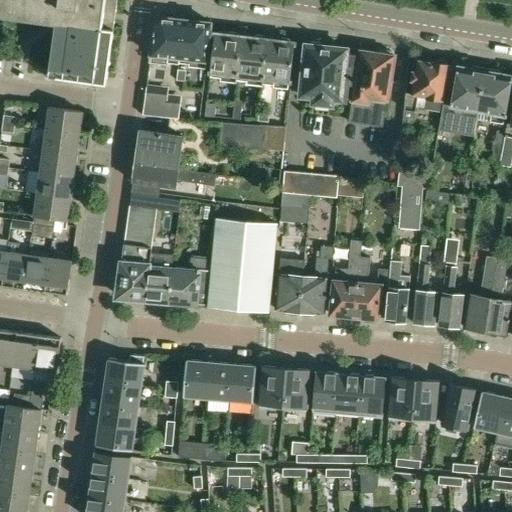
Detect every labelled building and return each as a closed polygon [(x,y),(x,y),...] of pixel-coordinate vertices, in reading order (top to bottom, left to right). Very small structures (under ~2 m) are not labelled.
[(49,74),(57,75),(106,82),(113,30),(116,0),(0,0),(0,14),(56,22),(49,74)] [(179,63),(183,20),(161,17),(155,22),(150,62),(158,63),(170,64),(170,62),(179,63)] [(183,20),(179,63),(190,64),(190,66),(206,68),(211,23),(183,20)] [(217,34),(215,34),(210,77),(220,78),(220,81),(236,83),(236,81),(241,37),(239,37),(237,33),(229,32),(227,35),(225,35),(226,33),(219,32),(219,34),(217,34)] [(242,37),(241,37),(236,81),(246,82),(246,84),(262,86),(262,84),(268,40),(265,40),(263,36),(255,35),(253,39),(252,38),(252,36),(245,35),(245,38),(243,37),(242,37)] [(268,40),(262,84),(272,85),(272,87),(289,89),(294,51),(294,43),(291,43),(289,39),(282,38),(279,42),(278,41),(278,39),(271,39),(271,41),(269,40),(268,40)] [(347,100),(348,97),(352,98),(349,122),(384,127),(387,94),(390,94),(391,83),(390,83),(394,55),(391,55),(391,51),(379,50),(379,53),(361,50),(360,56),(346,54),(347,49),(322,46),(320,42),(311,42),(309,45),(306,45),(305,52),(300,95),(314,97),(313,103),(315,103),(314,108),(330,110),(330,104),(338,105),(339,98),(347,100)] [(441,111),(449,72),(450,65),(446,64),(446,61),(443,59),(440,59),(437,60),(436,62),(414,59),(410,81),(414,82),(412,93),(405,92),(403,122),(411,123),(413,111),(415,111),(416,107),(441,111)] [(444,104),(439,131),(441,131),(441,128),(453,130),(454,126),(473,130),(472,137),(474,137),(477,119),(478,110),(486,68),(473,66),(470,68),(461,67),(458,69),(457,78),(452,105),(444,104)] [(478,110),(477,119),(489,122),(502,124),(510,86),(511,79),(509,75),(501,74),(499,70),(486,68),(478,110)] [(178,70),(176,80),(185,81),(186,71),(178,70)] [(145,96),(143,115),(144,115),(178,119),(179,107),(166,106),(167,99),(145,96)] [(233,119),(240,120),(242,101),(235,100),(233,119)] [(206,103),(205,117),(215,117),(216,104),(206,103)] [(78,133),(81,111),(49,107),(46,128),(78,133)] [(259,109),(258,121),(269,122),(270,110),(259,109)] [(3,123),(15,125),(16,117),(4,115),(3,123)] [(223,144),(284,149),(287,127),(225,122),(223,144)] [(15,125),(3,123),(2,131),(14,132),(15,125)] [(75,154),(78,133),(46,128),(43,150),(75,154)] [(140,130),(135,163),(136,163),(179,170),(184,136),(148,131),(143,130),(142,130),(140,130)] [(501,165),(505,137),(506,132),(497,131),(492,163),(501,165)] [(511,137),(505,137),(501,165),(511,166),(511,159),(511,137)] [(40,172),(72,176),(75,154),(43,150),(40,172)] [(10,160),(0,158),(0,166),(9,167),(10,160)] [(136,163),(133,181),(175,187),(177,179),(215,184),(216,175),(181,170),(136,163)] [(9,167),(0,166),(0,173),(8,174),(9,167)] [(285,169),(283,190),(337,194),(339,178),(339,173),(285,169)] [(69,198),(72,176),(40,172),(37,193),(69,198)] [(399,227),(420,229),(422,188),(428,189),(430,177),(399,172),(397,186),(402,187),(399,227)] [(427,190),(425,201),(449,204),(450,194),(427,190)] [(131,191),(130,204),(155,207),(179,210),(180,196),(131,191)] [(280,206),(309,208),(310,194),(282,192),(280,206)] [(66,219),(69,198),(37,193),(34,215),(54,218),(66,219)] [(130,204),(128,217),(154,220),(155,207),(130,204)] [(34,215),(33,222),(32,230),(33,230),(33,225),(53,227),(54,218),(34,215)] [(128,217),(126,229),(152,232),(154,220),(128,217)] [(54,218),(53,227),(54,227),(54,232),(62,233),(62,229),(65,229),(66,219),(54,218)] [(208,306),(208,307),(268,313),(269,308),(278,225),(264,223),(238,221),(223,219),(217,218),(213,258),(211,270),(208,306)] [(33,222),(21,220),(20,228),(32,230),(33,222)] [(151,248),(152,232),(126,229),(124,245),(151,248)] [(336,268),(332,313),(334,313),(335,317),(344,318),(347,314),(355,315),(360,257),(361,241),(352,240),(349,269),(336,268)] [(3,284),(24,287),(29,254),(18,253),(20,243),(8,241),(7,251),(3,284)] [(150,263),(150,252),(151,248),(124,245),(118,293),(121,298),(122,298),(122,299),(132,300),(132,298),(145,299),(148,263),(150,263)] [(314,277),(303,276),(300,311),(303,311),(304,314),(310,315),(313,312),(325,313),(329,266),(329,259),(333,260),(334,247),(321,245),(320,257),(317,256),(314,277)] [(432,324),(435,324),(438,291),(428,290),(431,264),(430,264),(431,246),(422,245),(414,321),(424,322),(427,325),(431,325),(432,324)] [(148,263),(145,299),(148,300),(148,301),(158,303),(158,301),(169,302),(172,266),(173,254),(150,252),(150,263),(148,263)] [(24,287),(45,290),(49,257),(29,254),(24,287)] [(172,266),(169,302),(173,302),(173,304),(183,305),(183,303),(208,306),(211,270),(213,258),(191,256),(190,268),(172,266)] [(486,330),(495,274),(498,258),(487,256),(480,296),(469,294),(464,327),(486,330)] [(66,293),(70,260),(49,257),(45,290),(66,293)] [(381,288),(389,288),(390,271),(379,270),(377,285),(368,284),(371,258),(360,257),(355,315),(364,316),(366,320),(374,321),(376,317),(378,317),(381,288)] [(281,258),(275,308),(289,310),(290,313),(296,313),(298,311),(300,311),(303,276),(304,271),(305,260),(281,258)] [(508,259),(498,258),(495,274),(486,330),(495,332),(496,334),(502,335),(505,333),(508,333),(511,307),(511,300),(502,299),(506,275),(508,259)] [(390,271),(389,288),(386,319),(396,320),(398,323),(402,323),(404,321),(406,321),(410,276),(400,276),(401,261),(391,260),(390,271)] [(458,326),(460,326),(463,294),(454,293),(457,267),(446,266),(439,324),(450,325),(452,328),(455,328),(458,326)] [(0,363),(13,365),(17,332),(0,329),(0,363)] [(13,365),(34,368),(38,335),(17,332),(13,365)] [(56,371),(60,338),(38,335),(34,368),(32,379),(54,382),(56,371)] [(144,363),(145,356),(130,355),(129,361),(109,358),(106,380),(142,385),(145,363),(144,363)] [(210,362),(187,360),(183,396),(207,398),(210,362)] [(230,400),(233,364),(210,362),(207,398),(230,400)] [(253,402),(256,366),(233,364),(230,400),(253,402)] [(259,407),(283,409),(286,368),(263,366),(259,407)] [(306,411),(310,371),(286,368),(283,409),(306,411)] [(340,373),(316,371),(313,412),(336,414),(340,373)] [(362,375),(340,373),(336,414),(359,416),(362,375)] [(382,418),(386,377),(362,375),(359,416),(382,418)] [(389,419),(412,421),(416,380),(392,378),(389,419)] [(139,406),(142,385),(106,380),(103,401),(139,406)] [(436,423),(439,382),(416,380),(412,421),(436,423)] [(167,381),(166,389),(178,390),(179,382),(167,381)] [(476,390),(459,386),(451,384),(442,423),(467,429),(476,390)] [(0,389),(0,397),(8,399),(9,391),(0,389)] [(178,390),(166,389),(165,397),(177,398),(178,390)] [(474,427),(497,432),(505,396),(482,391),(474,427)] [(10,406),(28,408),(30,397),(12,394),(10,406)] [(497,432),(494,444),(511,447),(511,397),(505,396),(497,432)] [(100,423),(136,428),(139,406),(103,401),(100,423)] [(40,410),(28,408),(10,406),(7,406),(4,427),(37,431),(40,410)] [(167,421),(166,433),(174,434),(175,422),(167,421)] [(133,450),(136,428),(100,423),(96,445),(133,450)] [(1,448),(34,453),(37,431),(4,427),(1,448)] [(173,445),(174,434),(166,433),(165,445),(173,445)] [(34,453),(1,448),(0,458),(0,469),(31,474),(34,453)] [(190,458),(202,459),(202,451),(190,450),(190,458)] [(96,451),(92,473),(128,479),(132,456),(96,451)] [(202,451),(202,459),(214,460),(214,452),(202,451)] [(249,462),(249,454),(237,453),(237,462),(249,462)] [(249,454),(249,462),(261,462),(261,454),(249,454)] [(309,463),(309,454),(297,454),(297,462),(309,463)] [(309,454),(309,463),(321,463),(321,455),(309,454)] [(343,463),(355,463),(355,455),(343,455),(343,463)] [(355,455),(355,463),(367,463),(367,455),(355,455)] [(396,466),(408,467),(409,459),(397,458),(396,466)] [(409,459),(408,467),(420,468),(421,460),(409,459)] [(465,472),(465,464),(453,463),(453,471),(465,472)] [(465,464),(465,472),(477,473),(477,465),(465,464)] [(228,476),(240,476),(240,468),(228,467),(228,476)] [(499,475),(511,476),(511,470),(511,468),(500,467),(499,475)] [(252,468),(240,468),(240,476),(252,476),(252,468)] [(283,476),(295,476),(295,468),(283,468),(283,476)] [(307,468),(295,468),(295,476),(307,477),(307,468)] [(0,491),(28,495),(31,474),(0,469),(0,491)] [(326,477),(338,477),(338,469),(326,469),(326,477)] [(350,469),(338,469),(338,477),(350,477),(350,469)] [(403,481),(404,473),(392,472),(391,480),(403,481)] [(128,479),(92,473),(89,495),(125,500),(128,479)] [(416,474),(404,473),(403,481),(415,482),(416,474)] [(202,487),(201,476),(193,476),(194,488),(202,487)] [(450,485),(451,477),(439,476),(438,484),(450,485)] [(463,478),(451,477),(450,485),(462,486),(463,478)] [(492,489),(504,490),(505,482),(493,481),(492,489)] [(0,511),(25,511),(28,495),(0,491),(0,511)] [(123,511),(125,500),(89,495),(87,511),(123,511)] [(201,499),(202,511),(210,510),(209,498),(201,499)]
